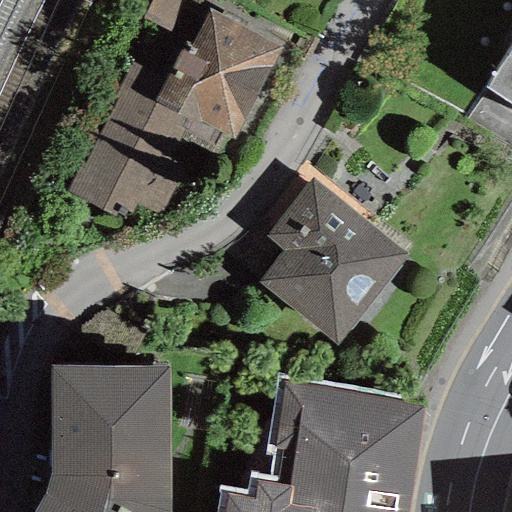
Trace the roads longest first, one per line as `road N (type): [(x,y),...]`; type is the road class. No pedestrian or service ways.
road 1 (residential): [(365,0),(242,206),(75,293),(38,334),(0,478)]
road 2 (primary): [(511,357),(460,481),(455,511)]
